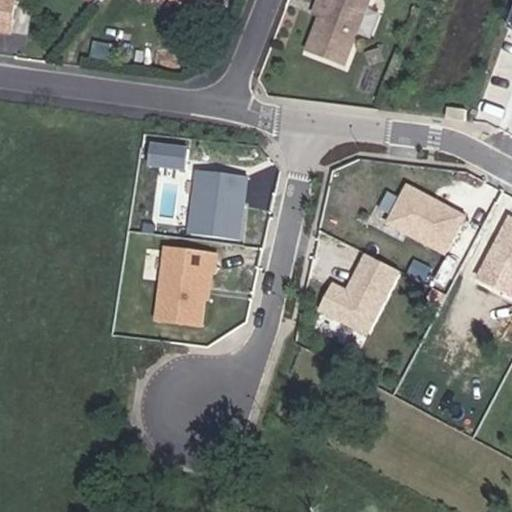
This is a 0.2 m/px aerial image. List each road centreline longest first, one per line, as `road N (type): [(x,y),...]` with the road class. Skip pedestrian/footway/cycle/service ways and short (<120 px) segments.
road 1 (residential): [(309,124),(259,336),(245,365),(191,409)]
road 2 (residential): [(0,73),(218,101)]
road 3 (residential): [(511,167),(441,137),(309,124)]
